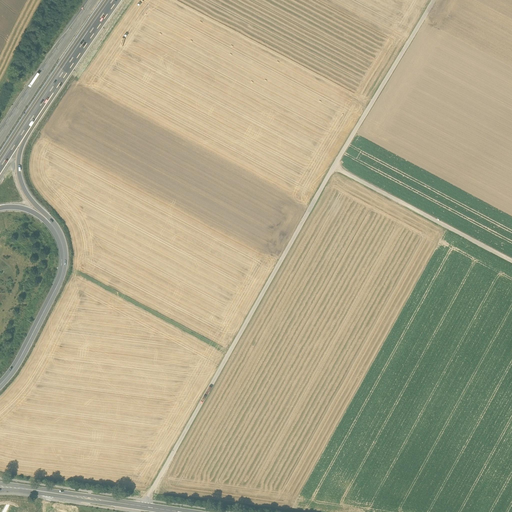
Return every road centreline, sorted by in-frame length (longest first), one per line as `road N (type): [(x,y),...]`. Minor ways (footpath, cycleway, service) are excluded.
road 1 (track): [(146,500),(333,167)]
road 2 (track): [(511,262),(333,167)]
road 3 (track): [(333,167),(434,0)]
road 4 (motorway): [(0,384),(62,270),(51,224)]
road 5 (motorway): [(93,0),(0,139)]
road 6 (secondary): [(179,511),(18,488)]
road 7 (motorway): [(51,224),(15,170),(15,150),(39,100)]
road 8 (motorway): [(39,100),(110,0)]
